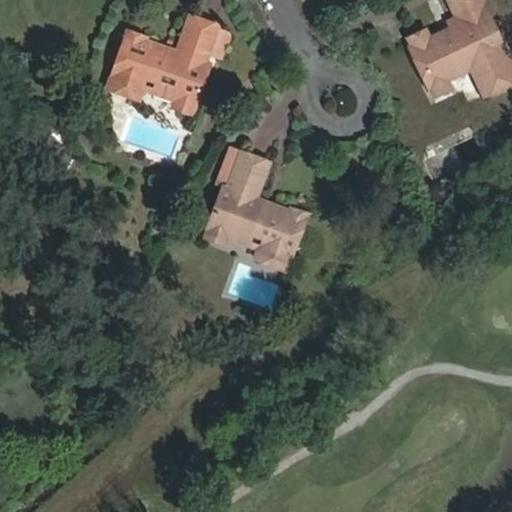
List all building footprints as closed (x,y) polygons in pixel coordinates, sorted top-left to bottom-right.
[(487,94),(511,73),(477,0),(453,0),(447,3),(454,19),(446,24),(452,33),(440,38),(438,34),(426,40),(424,37),(421,35),(415,34),(412,36),(409,38),(408,41),(408,44),(410,50),(407,51),(428,100),(449,91),(444,79),(469,69),(480,93),(486,90),(487,94)] [(176,55),(170,53),(159,62),(151,59),(156,48),(140,42),(141,39),(128,36),(108,89),(116,92),(133,98),(138,100),(146,80),(155,84),(153,91),(176,99),(193,106),(207,66),(203,64),(215,28),(188,20),(176,55)] [(159,62),(170,53),(156,48),(151,59),(159,62)] [(511,78),(511,75),(511,73),(487,94),(489,96),(508,87),(506,82),(511,78)] [(132,102),(133,98),(116,92),(115,96),(132,102)] [(190,115),(193,106),(176,99),(172,109),(190,115)] [(282,213),(274,210),(269,224),(256,220),(259,214),(256,204),(252,202),(264,169),(237,159),(225,194),(220,192),(202,242),(221,249),(225,239),(248,247),(252,237),(262,241),(252,265),(259,267),(278,274),(282,275),(302,222),(298,216),(285,212),(282,213)] [(269,224),(274,210),(256,204),(259,214),(256,220),(269,224)] [(276,276),(278,274),(259,267),(259,270),(276,276)]
